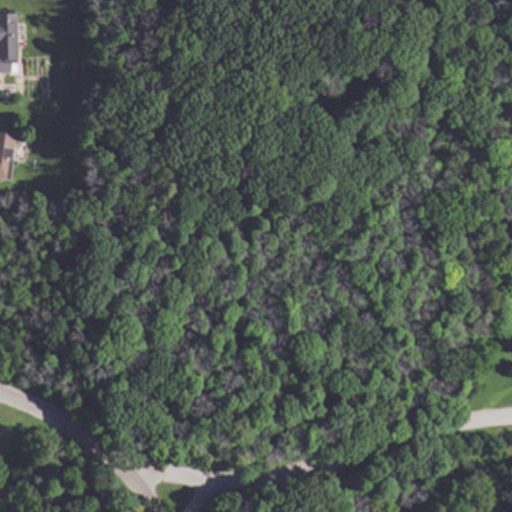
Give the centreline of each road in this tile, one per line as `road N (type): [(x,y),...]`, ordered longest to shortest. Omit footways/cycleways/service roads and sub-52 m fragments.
road 1 (residential): [(511,416),(457,422),(254,479),(123,470)]
road 2 (residential): [(123,470),(44,410),(0,392)]
